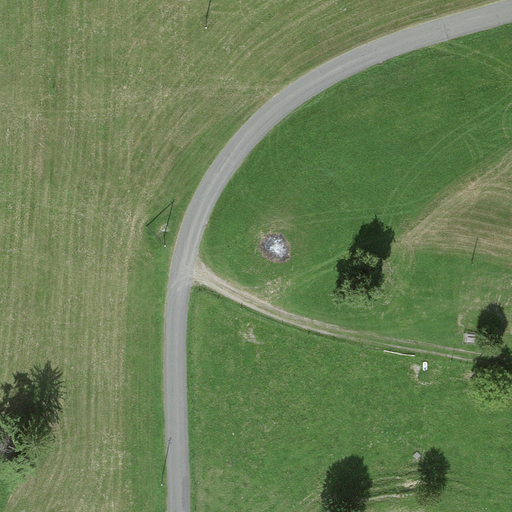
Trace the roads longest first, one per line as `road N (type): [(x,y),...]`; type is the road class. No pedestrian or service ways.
road 1 (unclassified): [(511,6),(414,29),(329,67),(224,168),(196,224),(177,292),(176,511)]
road 2 (track): [(185,263),(250,300),(485,355)]
